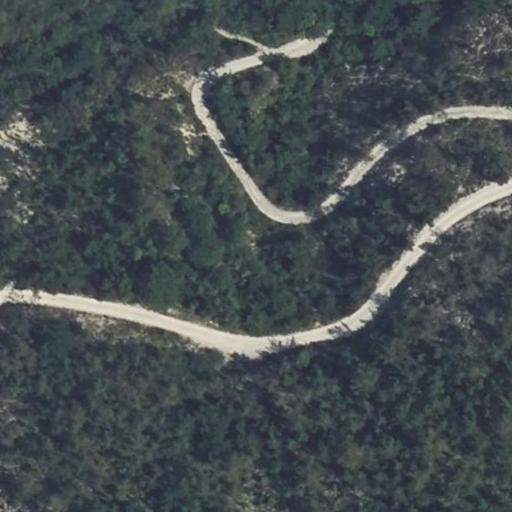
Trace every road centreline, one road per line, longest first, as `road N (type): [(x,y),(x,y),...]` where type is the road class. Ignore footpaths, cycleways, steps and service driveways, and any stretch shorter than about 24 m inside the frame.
road 1 (track): [(0,310),(171,317),(233,359),(346,332),(424,245),(473,204),(511,189)]
road 2 (track): [(330,33),(297,52),(262,56),(192,83),(199,114),(280,221),(310,219),(384,146),(436,116),(511,114)]
